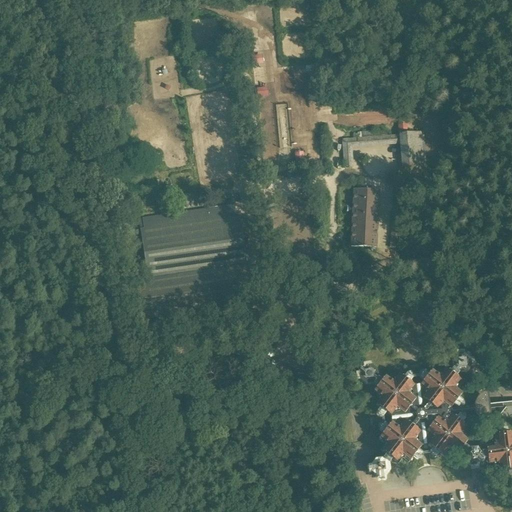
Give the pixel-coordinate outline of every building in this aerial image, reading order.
[(251,57),(252,65),(262,64),(262,56),(251,57)] [(256,89),(257,98),(268,97),(267,88),(256,89)] [(259,123),(260,131),(271,130),(270,122),(259,123)] [(399,142),(402,182),(426,180),(423,133),(407,134),(407,125),(398,125),(398,135),(404,135),(405,141),(399,142)] [(405,141),(404,135),(398,135),(387,136),(353,139),(342,140),(344,167),(351,167),(349,146),(399,142),(405,141)] [(294,151),(295,161),(304,160),(303,150),(294,151)] [(401,183),(390,183),(387,250),(398,250),(401,183)] [(353,188),(350,245),(375,247),(379,189),(353,188)] [(140,229),(147,279),(137,280),(143,320),(213,310),(211,300),(250,294),(243,245),(247,244),(246,234),(242,235),(239,215),(235,215),(234,205),(142,219),(144,229),(140,229)] [(363,366),(359,371),(359,379),(366,384),(373,383),(376,386),(373,390),(377,393),(377,402),(375,404),(379,407),(376,411),(377,411),(375,414),(379,417),(385,421),(384,422),(378,429),(383,432),(378,438),(383,442),(383,445),(379,449),(385,454),(382,458),(375,459),(370,465),(371,470),(374,473),(380,477),(386,476),(390,471),(389,460),(392,456),(398,461),(402,455),(404,456),(405,454),(411,459),(422,445),(425,445),(427,445),(443,456),(449,449),(450,450),(452,448),(458,453),(460,451),(463,454),(464,460),(471,465),(478,464),(483,458),(487,457),(488,461),(497,460),(499,472),(504,471),(505,477),(511,475),(511,432),(493,435),(493,439),(491,442),(491,445),(486,446),(486,449),(482,450),(477,446),(476,445),(469,446),(465,443),(468,440),(461,435),(467,427),(455,418),(451,415),(451,413),(451,409),(450,408),(453,404),(459,397),(462,393),(458,390),(459,388),(458,385),(457,384),(461,380),(456,377),(459,372),(467,371),(472,365),(470,357),(464,353),(456,354),(452,359),(452,367),(449,371),(445,368),(442,372),(441,371),(437,370),(436,373),(432,369),(428,374),(424,370),(420,375),(415,376),(411,377),(406,373),(403,376),(399,374),(395,377),(394,376),(391,377),(390,379),(385,375),(381,380),(376,376),(378,372),(377,368),(371,365),(363,366)] [(492,422),(490,404),(488,391),(486,391),(484,392),(483,393),(480,394),(477,397),(476,398),(476,400),(475,402),(474,406),(474,408),(475,411),(477,415),(478,416),(479,417),(481,420),(484,421),(488,422),(490,422),(492,422)]
